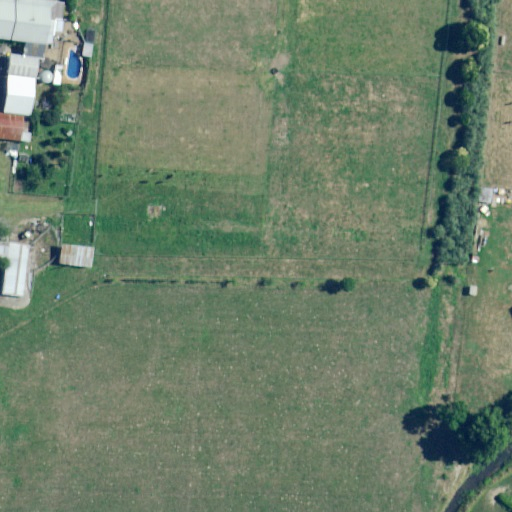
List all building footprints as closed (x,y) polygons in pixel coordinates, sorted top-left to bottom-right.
[(0,0),(0,39),(21,42),(20,55),(39,57),(41,44),(47,45),(49,32),(61,33),(62,24),(57,23),(59,3),(30,0),(0,0)] [(34,59),(5,55),(3,75),(32,78),(34,59)] [(19,117),(0,115),(0,139),(26,142),(27,134),(18,133),(19,117)] [(25,246),(3,243),(0,260),(3,260),(0,283),(0,294),(18,297),(25,246)] [(89,249),(57,245),(55,264),(87,268),(89,249)]
